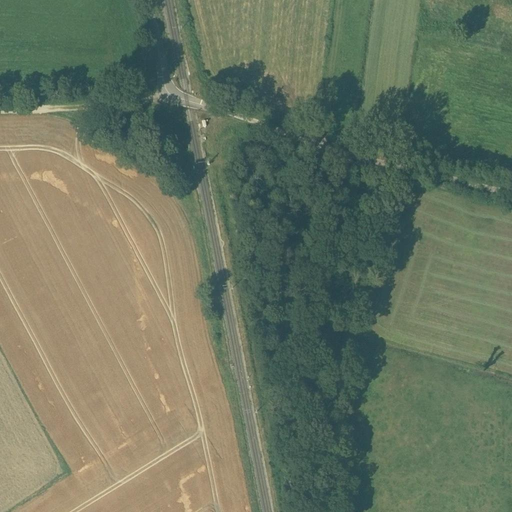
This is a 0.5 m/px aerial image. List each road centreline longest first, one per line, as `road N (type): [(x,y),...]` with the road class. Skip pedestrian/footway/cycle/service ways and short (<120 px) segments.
road 1 (track): [(511,190),(340,152),(171,100),(148,0)]
road 2 (track): [(0,109),(171,100)]
